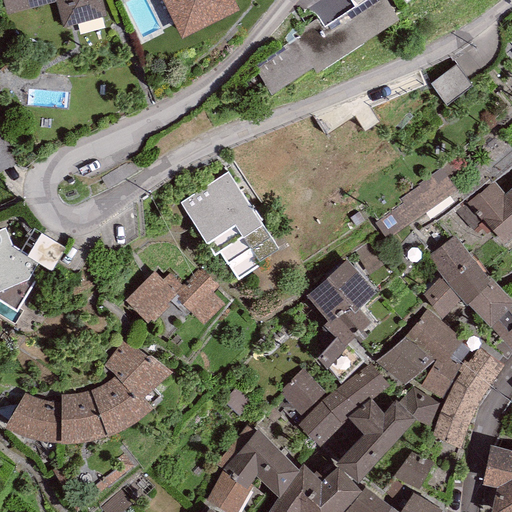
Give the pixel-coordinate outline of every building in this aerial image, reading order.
[(1,0),(4,13),(55,1),(62,27),(105,17),(100,0),(1,0)] [(234,0),(164,0),(181,36),(239,8),(234,0)] [(362,0),(354,5),(322,25),(318,18),(291,34),(295,40),(253,65),(271,95),(313,68),(316,72),(399,19),(386,0),(362,0)] [(471,85),(456,65),(429,83),(444,104),(471,85)] [(0,120),(0,172),(21,163),(0,120)] [(128,163),(99,176),(107,189),(146,167),(128,163)] [(457,190),(441,168),(418,184),(419,185),(399,199),(402,203),(374,223),(386,240),(457,190)] [(227,171),(180,201),(214,255),(220,251),(238,279),(262,264),(260,260),(277,249),(227,171)] [(493,180),(466,204),(503,245),(511,237),(511,186),(504,193),(493,180)] [(0,316),(16,325),(62,242),(32,226),(19,251),(9,246),(4,228),(0,229),(0,316)] [(455,234),(427,255),(441,275),(461,298),(467,304),(468,303),(490,280),(488,278),(455,234)] [(307,296),(328,321),(349,300),(358,309),(376,291),(346,258),(307,296)] [(219,286),(200,267),(175,292),(176,293),(179,296),(177,299),(203,325),(225,303),(213,292),(219,286)] [(175,292),(154,271),(125,301),(147,323),(151,319),(153,321),(169,305),(167,303),(176,293),(175,292)] [(461,298),(441,275),(422,294),(441,318),(461,298)] [(511,298),(491,276),(488,278),(490,280),(468,303),(491,326),(511,351),(511,298)] [(371,322),(358,309),(349,300),(328,321),(321,328),(323,330),(326,327),(336,337),(316,357),(325,368),(327,366),(340,382),(364,359),(347,343),(371,322)] [(444,362),(463,339),(427,310),(408,333),(444,362)] [(406,336),(374,361),(404,385),(433,360),(406,336)] [(69,394),(61,394),(60,401),(56,401),(51,401),(44,400),(37,398),(30,395),(24,393),(4,426),(6,428),(10,430),(20,435),(29,438),(39,440),(59,443),(69,443),(76,443),(90,440),(100,439),(111,436),(119,431),(129,426),(137,422),(143,417),(152,408),(143,398),(172,371),(150,355),(147,356),(124,338),(104,366),(115,376),(112,378),(108,381),(103,383),(96,387),(91,389),(84,391),(76,393),(69,394)] [(458,447),(468,425),(482,396),(505,364),(477,346),(455,379),(440,411),(431,435),(458,447)] [(442,398),(461,365),(448,357),(445,364),(436,359),(421,386),(442,398)] [(370,362),(321,401),(341,422),(344,419),(347,417),(347,418),(372,399),(390,384),(370,362)] [(325,393),(302,368),(279,390),(301,414),(325,393)] [(413,387),(398,403),(394,400),(384,411),(372,399),(347,418),(363,435),(335,463),(357,482),(413,418),(427,427),(438,402),(413,387)] [(341,422),(321,401),(297,424),(319,447),(345,421),(344,419),(341,422)] [(250,483),(255,477),(277,496),(298,468),(257,429),(254,433),(246,426),(215,463),(222,469),(206,499),(227,511),(237,511),(253,486),(250,483)] [(511,511),(511,449),(490,445),(481,483),(497,487),(491,511),(511,511)] [(433,462),(411,451),(393,476),(418,489),(433,462)] [(277,496),(297,511),(341,511),(361,490),(337,465),(321,480),(302,463),(298,468),(277,496)] [(397,511),(365,486),(363,491),(345,511),(397,511)] [(123,511),(133,504),(121,490),(99,508),(102,511),(123,511)] [(412,492),(399,511),(439,511),(441,509),(412,492)] [(297,511),(277,496),(266,511),(297,511)]
